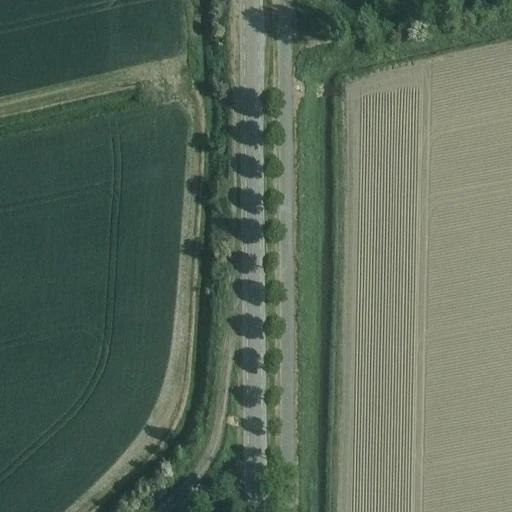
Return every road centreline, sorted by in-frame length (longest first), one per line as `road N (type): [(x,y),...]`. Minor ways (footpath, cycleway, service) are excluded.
road 1 (tertiary): [(250,511),(252,0)]
road 2 (track): [(253,39),(511,1)]
road 3 (track): [(247,284),(196,472),(160,511)]
